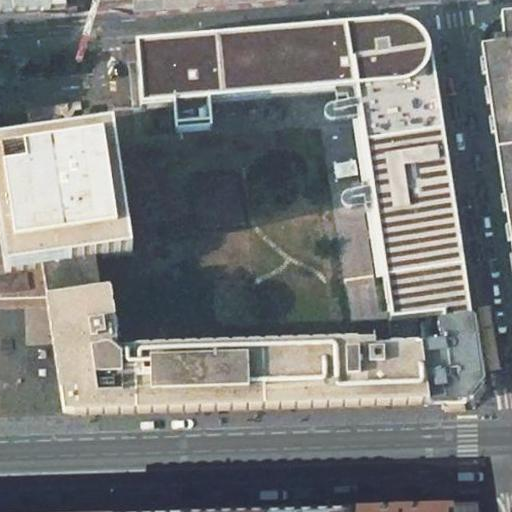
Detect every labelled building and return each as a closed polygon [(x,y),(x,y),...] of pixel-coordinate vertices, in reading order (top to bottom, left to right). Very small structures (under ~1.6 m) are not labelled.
[(495,45),(481,47),(511,252),(511,13),(501,15),(503,40),(494,41),(495,45)] [(164,40),(135,43),(141,107),(353,87),(351,61),(347,24),(329,25),(164,40)] [(464,267),(431,52),(407,56),(406,48),(408,47),(410,46),(412,41),(411,36),(407,33),(403,32),(400,34),(397,38),(397,41),(373,44),(375,57),(351,61),(353,87),(383,275),(464,267)] [(441,344),(420,348),(429,404),(466,403),(482,383),(472,320),(443,323),(443,322),(438,322),(441,344)] [(433,504),(384,505),(385,511),(486,511),(485,502),(433,504)]
